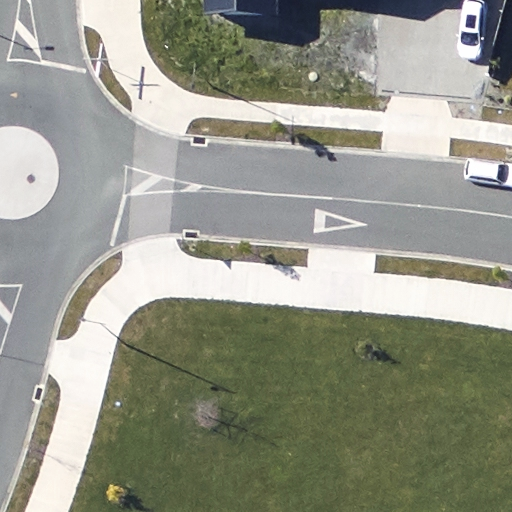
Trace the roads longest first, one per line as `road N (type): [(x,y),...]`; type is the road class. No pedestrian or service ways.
road 1 (residential): [(511,215),(94,176)]
road 2 (residential): [(94,176),(80,215),(62,235),(7,254)]
road 3 (residential): [(23,90),(71,116),(86,138),(94,176)]
